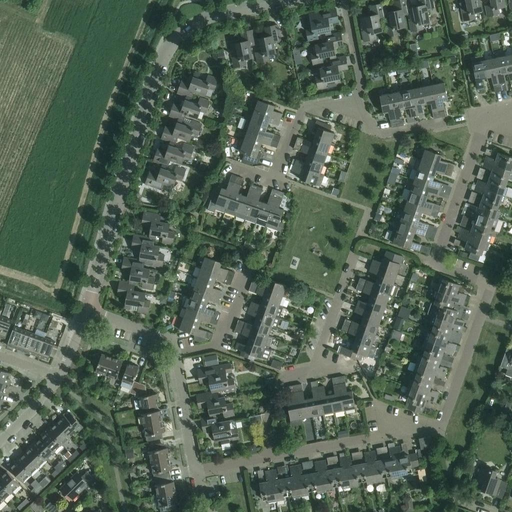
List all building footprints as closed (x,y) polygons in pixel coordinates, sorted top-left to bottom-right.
[(386,19),(384,20),(385,27),(387,37),(400,34),(399,29),(407,27),(404,15),(407,15),(409,14),(408,8),(409,8),(410,8),(408,0),(402,0),(400,0),(402,10),(396,11),(389,12),(386,13),(385,13),(384,13),(385,18),(386,19)] [(409,14),(407,15),(409,22),(411,32),(424,30),(423,24),(430,23),(427,10),(434,9),(432,0),(424,0),(426,5),(420,6),(419,6),(413,7),(410,8),(409,8),(408,8),(409,14)] [(460,0),(461,3),(460,4),(464,22),(476,19),(475,13),(483,11),(480,0),(460,0)] [(490,0),(491,5),(485,6),(487,17),(500,14),(499,8),(507,7),(505,0),(490,0)] [(366,16),(360,17),(361,22),(360,23),(364,41),(376,39),(375,34),(383,32),(381,20),(384,20),(386,19),(385,18),(384,13),(385,13),(386,13),(384,3),(377,5),(378,14),(372,15),(366,16)] [(312,29),(306,30),(309,43),(319,41),(318,34),(325,33),(326,37),(332,36),(332,35),(331,32),(330,24),(329,19),(338,17),(336,9),(322,12),(309,15),(311,21),(311,22),(312,29)] [(256,39),(254,40),(255,45),(260,44),(262,52),(255,53),(258,63),(269,61),(268,55),(276,53),(274,43),(281,42),(277,25),(270,27),(272,36),(268,37),(266,37),(263,38),(256,39)] [(235,43),(230,45),(231,50),(236,49),(238,57),(232,58),(234,68),(245,66),(244,59),(252,58),(251,52),(250,46),(255,45),(254,40),(256,39),(254,30),(246,31),(248,41),(245,42),(243,42),(235,43)] [(317,53),(311,54),(313,67),(324,65),(323,58),(330,57),(331,61),(337,60),(337,58),(336,55),(335,48),(334,42),(343,41),(341,33),(332,35),(332,36),(326,37),(327,42),(315,45),(317,53)] [(322,76),(316,78),(318,90),(328,88),(328,87),(336,86),(342,85),(339,72),(339,71),(338,66),(347,64),(346,56),(337,58),(337,60),(331,61),(332,66),(320,68),(322,76)] [(504,75),(508,74),(505,56),(494,58),(501,92),(507,90),(504,75)] [(495,93),(501,92),(494,58),(484,60),(487,78),(492,77),(495,93)] [(483,79),(487,78),(484,60),(473,63),(478,90),(485,88),(483,79)] [(180,86),(178,92),(187,95),(188,94),(192,95),(194,95),(195,92),(206,96),(209,89),(214,91),(219,79),(209,75),(207,82),(198,79),(200,74),(195,72),(194,77),(191,84),(190,89),(180,86)] [(433,84),(440,118),(446,117),(443,101),(448,100),(444,82),(433,84)] [(434,119),(440,118),(433,84),(423,87),(426,104),(431,103),(434,119)] [(422,105),(426,104),(423,87),(412,89),(418,116),(424,115),(422,105)] [(412,118),(418,116),(412,89),(401,91),(405,109),(410,108),(412,118)] [(401,110),(405,109),(401,91),(391,93),(398,127),(404,125),(401,110)] [(392,128),(398,127),(391,93),(380,96),(384,113),(389,112),(392,128)] [(172,109),(170,115),(179,118),(180,116),(186,118),(187,115),(198,119),(201,112),(206,114),(211,101),(200,98),(198,103),(192,101),(194,95),(192,95),(188,94),(187,95),(186,99),(184,106),(183,107),(181,112),(172,109)] [(254,111),(280,120),(282,114),(273,111),(275,106),(268,103),(269,99),(264,96),(262,101),(258,100),(254,99),(251,100),(251,103),(249,109),(254,111)] [(278,126),(280,120),(254,111),(251,121),(268,127),(269,122),(278,126)] [(164,132),(162,137),(171,141),(172,139),(173,139),(178,141),(179,138),(190,142),(193,135),(198,137),(203,124),(192,120),(186,118),(180,116),(179,118),(175,129),(173,135),(164,132)] [(268,127),(251,121),(247,120),(243,130),(247,131),(279,142),(281,136),(266,131),(268,127)] [(315,138),(331,144),(335,133),(330,131),(332,126),(317,121),(313,132),(316,134),(315,138)] [(277,148),(279,142),(247,131),(244,141),(260,147),(262,143),(277,148)] [(331,144),(315,138),(313,142),(298,137),(296,143),(328,154),(331,144)] [(156,156),(154,161),(163,164),(163,162),(169,164),(171,161),(182,165),(185,157),(190,159),(195,146),(184,143),(182,149),(176,147),(178,141),(173,139),(172,139),(171,141),(170,145),(167,152),(165,159),(156,156)] [(259,152),(260,147),(244,141),(240,152),(245,154),(243,159),(258,165),(262,153),(259,152)] [(324,165),(328,154),(296,143),(294,149),(309,154),(307,159),(324,165)] [(218,145),(216,150),(222,153),(224,147),(218,145)] [(421,160),(453,171),(455,165),(440,160),(442,155),(425,149),(421,160)] [(485,162),(511,171),(511,157),(498,153),(496,159),(487,157),(485,162)] [(321,175),(324,165),(307,159),(306,163),(297,160),(295,166),(321,175)] [(453,171),(421,160),(417,159),(413,169),(418,170),(435,176),(436,172),(451,177),(453,171)] [(148,177),(146,185),(162,190),(172,193),(174,187),(177,180),(182,182),(187,169),(176,166),(174,172),(168,170),(169,164),(163,162),(163,164),(162,168),(159,175),(157,180),(148,177)] [(511,180),(511,179),(511,171),(485,162),(483,167),(493,170),(490,177),(507,183),(508,179),(511,180)] [(321,175),(295,166),(293,171),(302,175),(300,180),(321,187),(324,176),(321,175)] [(433,181),(435,176),(418,170),(414,180),(440,190),(442,184),(433,181)] [(342,171),(339,181),(343,183),(344,183),(347,173),(342,171)] [(213,194),(208,210),(215,213),(216,210),(225,213),(226,209),(238,176),(232,174),(227,190),(222,188),(219,196),(213,194)] [(235,217),(243,196),(238,194),(244,178),(238,176),(226,209),(225,213),(235,217)] [(506,187),(507,183),(490,177),(488,183),(479,180),(477,186),(506,196),(507,196),(511,197),(511,188),(509,187),(509,188),(506,187)] [(438,195),(440,190),(414,180),(411,191),(428,196),(429,192),(438,195)] [(246,220),(257,187),(251,185),(247,197),(243,196),(235,217),(246,220)] [(504,204),(506,196),(477,186),(475,191),(484,194),(482,201),(499,207),(500,203),(504,204)] [(256,224),(263,203),(259,201),(263,189),(257,187),(246,220),(256,224)] [(266,227),(278,191),(273,189),(268,204),(263,203),(256,224),(266,227)] [(278,191),(266,227),(281,232),(284,224),(280,222),(284,210),(279,208),(285,193),(278,191)] [(426,201),(428,196),(411,191),(407,201),(439,212),(441,206),(426,201)] [(437,219),(439,212),(407,201),(404,211),(420,217),(422,213),(437,219)] [(497,211),(499,207),(482,201),(480,207),(470,204),(469,209),(498,220),(501,212),(497,211)] [(495,228),(498,220),(469,209),(467,215),(476,217),(474,225),(491,230),(492,227),(495,228)] [(419,221),(420,217),(404,211),(400,221),(426,230),(428,225),(419,221)] [(150,239),(155,240),(155,239),(156,236),(163,237),(162,243),(173,245),(175,232),(169,231),(171,224),(160,222),(161,215),(145,212),(143,220),(142,226),(152,227),(150,238),(150,239)] [(424,236),(426,230),(400,221),(396,231),(413,237),(415,233),(424,236)] [(489,235),(491,230),(474,225),(471,231),(462,228),(460,233),(490,243),(493,235),(489,235)] [(413,237),(396,231),(393,230),(389,241),(393,242),(419,252),(421,245),(412,242),(413,237)] [(487,251),(490,243),(460,233),(459,239),(468,241),(465,249),(472,251),(469,258),(479,261),(481,255),(482,255),(484,250),(487,251)] [(134,235),(133,243),(143,244),(142,250),(140,258),(140,260),(140,262),(145,263),(146,263),(153,264),(152,266),(163,268),(165,255),(159,254),(161,246),(155,245),(155,240),(150,239),(150,238),(134,235)] [(372,266),(398,275),(402,264),(404,257),(387,250),(384,258),(383,263),(374,260),(372,266)] [(202,267),(234,279),(235,273),(220,268),(222,263),(205,257),(202,267)] [(125,258),(123,265),(133,267),(132,273),(130,280),(130,283),(130,284),(130,285),(135,285),(136,284),(136,281),(143,282),(143,284),(142,289),(153,291),(154,284),(155,278),(150,277),(151,269),(144,268),(145,263),(140,262),(140,260),(125,258)] [(394,285),(398,275),(372,266),(370,272),(379,275),(377,279),(392,284),(394,285)] [(231,285),(234,279),(202,267),(198,278),(215,283),(216,279),(231,285)] [(213,288),(215,283),(198,278),(194,288),(221,297),(223,292),(213,288)] [(392,284),(377,279),(376,283),(361,278),(358,284),(391,295),(396,297),(400,287),(394,285),(392,284)] [(251,285),(284,296),(288,286),(270,280),(268,284),(254,279),(251,285)] [(435,290),(465,300),(466,295),(457,292),(460,285),(443,279),(441,283),(438,282),(435,290)] [(120,284),(119,289),(128,291),(127,297),(126,304),(125,309),(131,310),(139,312),(149,314),(151,302),(145,301),(147,293),(135,291),(135,285),(130,285),(130,284),(130,283),(120,282),(120,284)] [(387,305),(391,295),(358,284),(357,290),(372,295),(370,299),(387,305)] [(280,307),(284,296),(251,285),(249,291),(265,296),(263,301),(280,307)] [(219,303),(221,297),(194,288),(191,298),(208,304),(209,300),(219,303)] [(464,301),(465,300),(435,290),(432,298),(436,299),(434,303),(432,302),(431,304),(458,311),(460,307),(453,305),(454,303),(467,307),(468,302),(464,301)] [(161,296),(160,303),(166,305),(168,298),(161,296)] [(206,308),(208,304),(191,298),(187,308),(219,319),(221,314),(206,308)] [(383,316),(387,305),(370,299),(368,304),(359,300),(357,306),(383,316)] [(280,307),(263,301),(261,305),(252,302),(250,308),(280,318),(284,308),(280,307)] [(456,318),(458,311),(431,304),(428,314),(463,326),(465,321),(456,318)] [(380,326),(383,316),(357,306),(355,312),(364,315),(363,320),(380,326)] [(217,326),(219,319),(187,308),(183,318),(200,324),(202,320),(217,326)] [(281,318),(280,318),(250,308),(248,314),(257,317),(256,321),(278,328),(281,318)] [(43,314),(41,320),(47,322),(49,316),(43,314)] [(461,332),(463,326),(428,314),(428,315),(433,316),(431,324),(434,325),(433,329),(450,335),(452,329),(461,332)] [(54,315),(52,320),(66,326),(68,320),(54,315)] [(2,317),(0,321),(0,337),(6,339),(12,321),(2,317)] [(200,324),(183,318),(183,319),(179,318),(176,327),(197,335),(212,341),(214,334),(199,329),(200,324)] [(380,326),(363,320),(361,324),(346,319),(344,325),(376,336),(380,326)] [(278,328),(256,321),(254,325),(239,320),(237,326),(269,337),(272,328),(277,329),(278,328)] [(372,346),(376,336),(344,325),(342,330),(357,336),(355,340),(372,346)] [(266,347),(269,337),(237,326),(235,332),(250,337),(248,341),(266,347)] [(8,345),(8,346),(18,350),(25,331),(24,331),(15,327),(8,344),(8,345)] [(448,342),(450,335),(433,329),(431,333),(428,332),(425,340),(455,350),(456,345),(448,342)] [(25,331),(18,350),(19,350),(28,353),(35,335),(26,332),(25,331)] [(35,335),(28,353),(29,354),(38,357),(45,338),(36,335),(35,335)] [(45,338),(38,357),(39,358),(49,361),(52,353),(55,354),(58,346),(55,345),(56,342),(45,339),(45,338)] [(369,357),(372,346),(355,340),(354,345),(350,344),(349,349),(340,346),(338,352),(361,361),(364,355),(369,357)] [(453,355),(455,350),(425,340),(422,348),(426,349),(424,353),(442,359),(444,352),(453,355)] [(262,358),(266,347),(248,341),(247,345),(238,342),(236,349),(262,358)] [(439,366),(442,359),(424,353),(423,357),(419,356),(417,363),(446,374),(448,369),(439,366)] [(107,376),(113,358),(102,354),(100,360),(95,358),(91,370),(107,376)] [(217,355),(205,357),(206,367),(219,364),(217,355)] [(123,381),(127,369),(121,367),(123,362),(113,358),(107,376),(123,381)] [(271,367),(280,370),(281,368),(283,364),(273,361),(271,367)] [(444,379),(446,374),(417,363),(414,372),(417,373),(416,376),(433,382),(435,376),(444,379)] [(136,395),(140,383),(135,381),(139,367),(129,364),(127,369),(123,381),(133,385),(130,393),(136,395)] [(215,367),(198,371),(200,378),(209,376),(210,382),(212,389),(212,392),(212,393),(218,392),(217,388),(225,387),(226,394),(237,391),(234,378),(228,380),(227,374),(233,372),(231,364),(215,367)] [(0,381),(10,384),(11,380),(9,379),(11,373),(0,369),(0,381)] [(339,377),(345,411),(356,409),(353,391),(347,392),(345,376),(339,377)] [(431,390),(433,382),(416,376),(414,381),(411,379),(408,387),(438,397),(439,393),(431,390)] [(334,413),(345,411),(339,377),(332,378),(335,394),(331,395),(334,413)] [(276,378),(268,380),(270,390),(273,390),(276,382),(276,378)] [(8,389),(10,384),(0,381),(0,392),(4,394),(4,392),(6,388),(8,389)] [(154,406),(160,405),(157,394),(148,396),(146,385),(140,383),(136,395),(139,396),(141,409),(154,406)] [(313,417),(310,399),(305,400),(302,384),(296,385),(302,419),(313,417)] [(301,419),(302,419),(296,385),(290,387),(293,402),(288,403),(292,427),(302,425),(301,419)] [(334,413),(331,395),(326,395),(325,386),(319,387),(324,415),(334,413)] [(313,417),(324,415),(319,387),(312,389),(314,398),(310,399),(313,417)] [(436,403),(438,397),(408,387),(405,396),(409,397),(405,407),(422,413),(427,400),(436,403)] [(212,392),(197,395),(199,403),(208,401),(209,407),(210,414),(211,417),(211,418),(214,418),(217,418),(217,417),(216,413),(223,412),(225,418),(236,416),(233,403),(227,404),(226,397),(219,398),(218,393),(218,392),(212,393),(212,392)] [(155,412),(154,406),(141,409),(144,425),(163,422),(161,411),(155,412)] [(57,424),(71,437),(78,430),(79,431),(84,427),(71,413),(66,417),(63,414),(60,418),(61,419),(59,422),(57,424)] [(251,424),(262,421),(261,415),(249,418),(251,424)] [(211,417),(202,419),(203,427),(213,425),(214,431),(216,443),(221,442),(221,445),(222,445),(230,443),(230,441),(240,439),(236,420),(230,421),(230,420),(218,423),(217,418),(214,418),(211,418),(211,417)] [(163,422),(144,425),(148,442),(160,439),(159,434),(165,433),(163,422)] [(63,445),(71,437),(57,424),(53,428),(51,426),(48,429),(63,445)] [(55,452),(63,445),(48,429),(44,433),(46,434),(42,438),(55,452)] [(422,450),(433,447),(431,436),(420,438),(422,450)] [(47,460),(55,452),(42,438),(37,443),(36,441),(32,444),(47,460)] [(83,451),(88,446),(85,443),(80,448),(83,451)] [(39,468),(47,460),(32,444),(29,448),(30,449),(26,454),(39,468)] [(151,463),(170,459),(167,448),(162,449),(161,444),(148,446),(151,463)] [(256,445),(248,447),(249,454),(258,453),(256,445)] [(395,448),(401,479),(409,477),(409,473),(412,472),(412,468),(419,466),(417,454),(402,456),(400,447),(395,448)] [(133,448),(125,450),(127,459),(135,458),(133,448)] [(392,480),(401,479),(395,448),(394,448),(390,449),(391,458),(384,460),(388,477),(392,476),(392,480)] [(388,477),(384,460),(377,461),(375,451),(370,452),(376,483),(384,482),(384,478),(388,477)] [(368,485),(376,483),(370,452),(365,453),(366,463),(360,464),(363,481),(367,481),(368,485)] [(32,475),(39,468),(26,454),(22,458),(20,456),(17,459),(32,475)] [(363,481),(360,464),(353,466),(351,456),(346,457),(351,488),(359,486),(359,482),(363,481)] [(343,490),(351,488),(346,457),(340,458),(342,468),(335,469),(338,486),(342,485),(343,490)] [(24,483),(32,475),(17,459),(13,463),(15,465),(10,469),(24,483)] [(155,480),(167,477),(166,471),(172,470),(170,459),(151,463),(155,480)] [(338,486),(335,469),(328,470),(326,461),(321,462),(326,493),(335,491),(334,487),(338,486)] [(318,494),(326,493),(321,462),(315,463),(317,472),(310,474),(313,491),(317,490),(318,494)] [(313,491),(310,474),(303,475),(301,465),(296,466),(302,497),(310,496),(310,491),(313,491)] [(293,499),(302,497),(296,466),(291,468),(292,477),(285,478),(289,496),(293,495),(293,499)] [(503,499),(509,483),(502,481),(502,480),(496,478),(498,471),(483,466),(478,481),(484,484),(482,490),(496,495),(495,496),(503,499)] [(289,496),(285,478),(278,480),(276,470),(271,471),(277,502),(285,500),(285,496),(289,496)] [(269,503),(277,502),(271,471),(266,472),(268,482),(260,483),(263,496),(264,500),(268,500),(269,503)] [(0,474),(0,479),(13,493),(21,486),(7,472),(3,476),(1,474),(0,474)] [(68,493),(67,494),(73,500),(85,488),(90,492),(99,483),(94,478),(87,472),(82,477),(78,472),(63,488),(68,493)] [(97,473),(93,476),(94,478),(99,483),(103,480),(97,473)] [(158,496),(176,493),(174,482),(169,483),(167,477),(155,480),(158,496)] [(0,495),(5,501),(13,493),(0,479),(0,495)] [(101,484),(96,488),(100,493),(105,489),(101,484)] [(40,493),(44,488),(41,485),(36,489),(40,493)] [(176,493),(158,496),(161,511),(166,511),(174,511),(173,505),(178,504),(176,493)] [(406,505),(407,511),(408,511),(414,511),(414,509),(412,498),(405,499),(406,505)] [(36,511),(44,511),(46,510),(37,500),(31,506),(36,511)]
